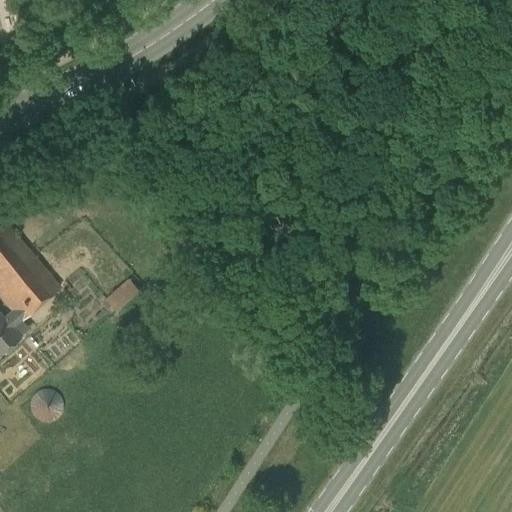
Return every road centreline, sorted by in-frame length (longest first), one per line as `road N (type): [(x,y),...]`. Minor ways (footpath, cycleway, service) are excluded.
road 1 (track): [(110,66),(334,340)]
road 2 (primary): [(511,246),(327,511)]
road 3 (secondary): [(0,119),(70,90),(213,0)]
